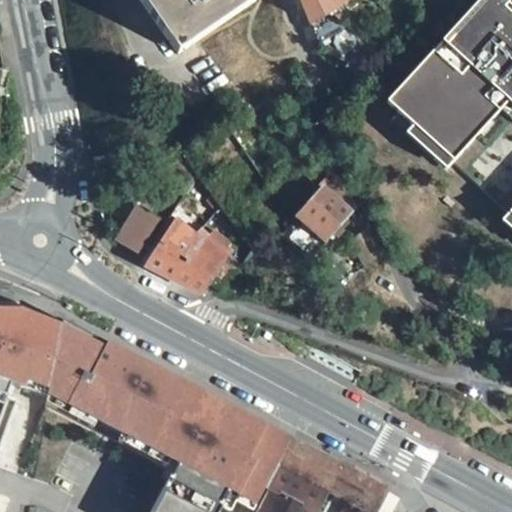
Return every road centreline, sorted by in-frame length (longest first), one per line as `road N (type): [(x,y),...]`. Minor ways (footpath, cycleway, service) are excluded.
road 1 (residential): [(288,10),(347,169),(406,293),(475,371),(465,385),(232,300),(196,339)]
road 2 (primary): [(508,511),(196,339)]
road 3 (residential): [(32,0),(53,119),(54,179)]
